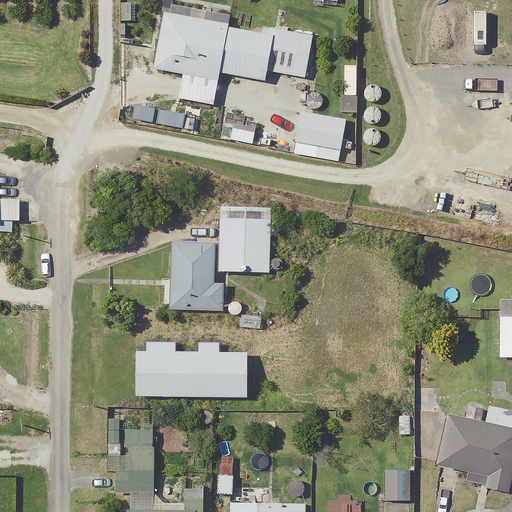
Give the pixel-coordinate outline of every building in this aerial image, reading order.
[(140,0),(132,0),(120,0),(119,24),(138,25),(140,0)] [(341,0),(316,0),(316,6),(340,8),(341,0)] [(166,6),(164,16),(154,71),(183,76),(179,101),(214,107),(220,75),(266,83),(268,72),(307,80),(315,39),(262,29),(261,34),(229,28),(231,19),(166,6)] [(261,114),(227,108),(220,141),(254,147),(261,114)] [(347,122),(301,114),(296,144),(316,147),(314,159),(340,163),(347,122)] [(0,222),(23,223),(24,201),(0,199),(0,222)] [(269,276),(272,211),(222,209),(219,274),(269,276)] [(173,245),(172,280),(163,280),(162,304),(171,305),(171,312),(222,313),(222,287),(215,287),(216,246),(173,245)] [(511,299),(500,300),(499,359),(511,359),(511,299)] [(241,309),(239,329),(263,332),(265,312),(241,309)] [(220,345),(199,345),(199,355),(177,355),(177,345),(148,345),(148,354),(138,354),(138,398),(248,400),(249,356),(220,355),(220,345)] [(511,412),(491,408),(487,425),(448,417),(437,468),(467,475),(465,483),(486,488),(485,490),(509,496),(511,486),(511,485),(511,412)] [(130,495),(129,511),(196,511),(197,494),(186,494),(186,503),(152,502),(153,496),(155,413),(110,412),(108,472),(116,473),(116,495),(130,495)] [(417,418),(398,417),(397,437),(416,438),(417,418)] [(411,472),(386,471),(384,501),(409,502),(411,472)] [(233,477),(218,477),(218,496),(233,496),(233,477)] [(305,511),(305,506),(231,503),(231,511),(305,511)]
